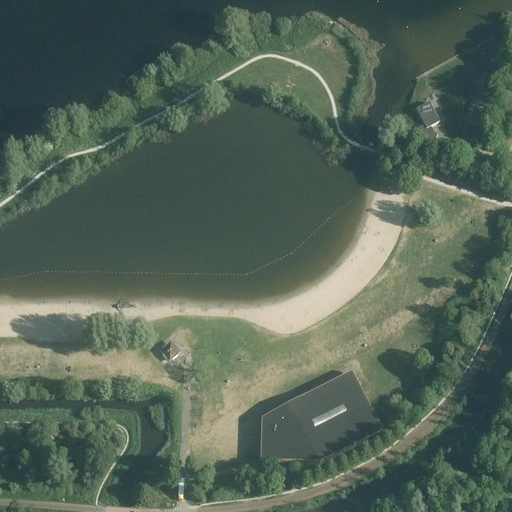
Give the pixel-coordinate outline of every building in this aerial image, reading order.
[(498,78),(502,66),(488,62),(484,74),(498,78)] [(490,106),(494,93),(482,89),(478,103),(490,106)] [(430,128),(439,123),(429,104),(416,111),(424,126),(417,130),(414,129),(411,140),(434,146),(437,136),(435,135),(430,128)] [(481,134),(485,121),(474,117),(470,131),(481,134)] [(175,346),(172,342),(169,345),(165,349),(161,352),(164,355),(168,359),(171,363),(174,360),(178,356),(182,353),(179,350),(175,346)] [(383,433),(363,395),(352,374),(262,422),(260,465),(288,466),(319,467),(383,433)]
